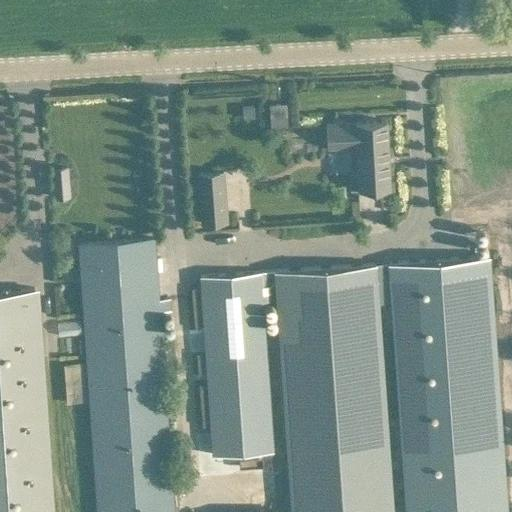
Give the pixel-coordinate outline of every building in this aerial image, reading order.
[(289,104),(269,105),(271,128),(290,127),(289,104)] [(390,115),(324,117),(325,148),(356,146),(357,190),(393,189),(390,115)] [(222,168),(197,170),(200,223),(225,222),(222,168)] [(173,511),(155,234),(84,239),(101,511),(173,511)] [(511,511),(511,485),(495,250),(197,271),(202,335),(279,329),(291,511),(511,511)] [(0,290),(0,511),(52,511),(38,288),(0,290)]
